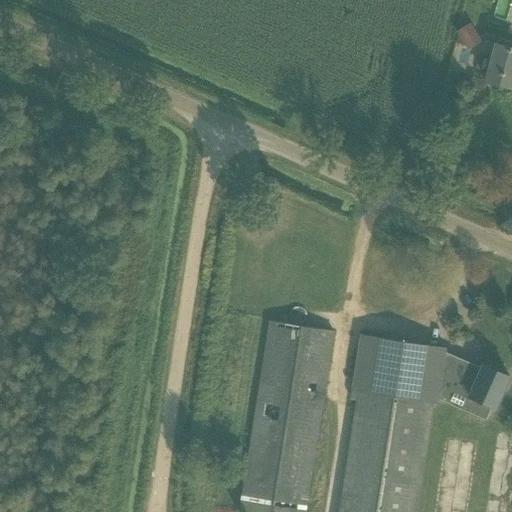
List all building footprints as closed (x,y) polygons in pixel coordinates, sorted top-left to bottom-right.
[(457,38),(456,44),(465,45),(479,37),(471,23),(459,31),(457,32),(458,34),(458,36),(457,38)] [(511,48),(495,44),(486,81),(511,87),(511,48)] [(306,511),(333,331),(270,321),(240,511),(306,511)] [(424,364),(427,346),(361,335),(352,390),(351,399),(355,400),(338,511),(418,511),(434,403),(438,404),(443,372),(444,367),(424,364)] [(496,408),(509,377),(483,365),(482,368),(446,352),(446,349),(427,346),(424,364),(444,367),(443,372),(474,385),(463,410),(486,420),(492,406),(496,408)]
